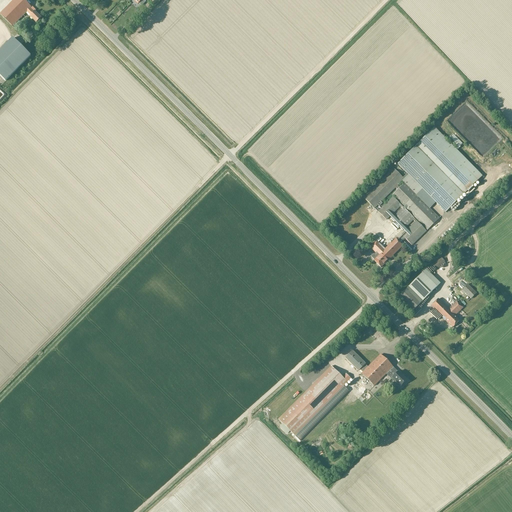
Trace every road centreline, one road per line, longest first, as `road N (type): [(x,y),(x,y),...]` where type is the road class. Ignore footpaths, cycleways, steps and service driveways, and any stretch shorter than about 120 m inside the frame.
road 1 (tertiary): [(511,436),(73,0)]
road 2 (unknown): [(206,451),(375,300)]
